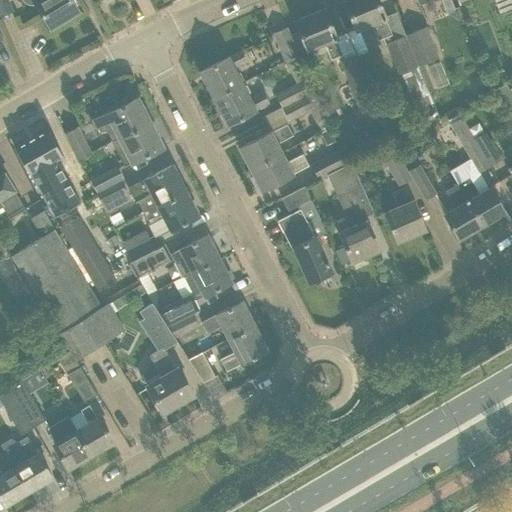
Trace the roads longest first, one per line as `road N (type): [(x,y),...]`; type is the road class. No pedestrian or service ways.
road 1 (residential): [(308,357),(143,41)]
road 2 (residential): [(60,511),(294,375)]
road 3 (secondary): [(511,378),(285,511)]
road 4 (residential): [(330,354),(511,246)]
road 5 (secondary): [(348,511),(511,413)]
road 6 (residential): [(0,118),(143,41)]
road 7 (residential): [(330,354),(351,381),(338,405),(302,403),(294,375)]
